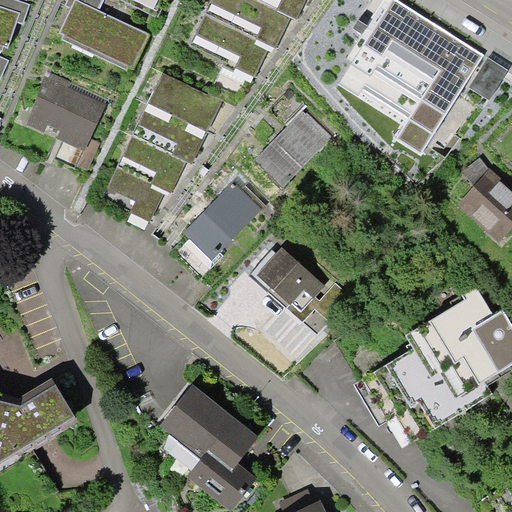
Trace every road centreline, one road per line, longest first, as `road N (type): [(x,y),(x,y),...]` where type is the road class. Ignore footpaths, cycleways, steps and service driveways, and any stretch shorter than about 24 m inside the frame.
road 1 (residential): [(0,177),(306,416)]
road 2 (residential): [(306,416),(334,397),(456,511)]
road 3 (residential): [(306,416),(399,511)]
